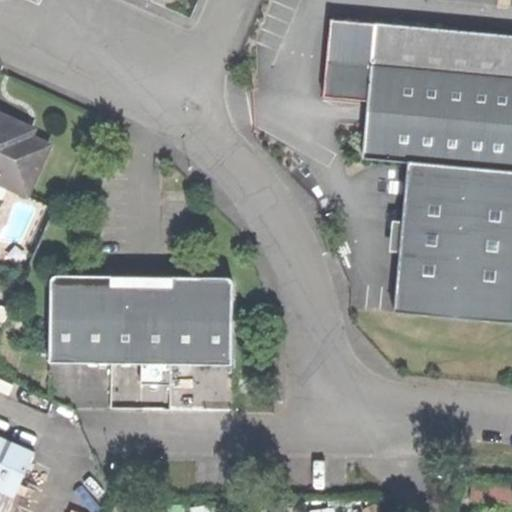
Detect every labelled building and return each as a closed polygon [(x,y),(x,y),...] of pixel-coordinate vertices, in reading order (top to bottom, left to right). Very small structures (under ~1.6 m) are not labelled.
[(325,100),(369,103),(372,68),(511,80),(511,37),(333,21),(325,100)] [(369,103),(364,159),(409,164),(511,173),(511,80),(372,68),(369,103)] [(48,146),(30,137),(27,143),(17,138),(22,126),(0,115),(0,178),(9,182),(6,188),(26,197),(48,146)] [(30,137),(33,131),(22,126),(17,138),(27,143),(30,137)] [(511,173),(409,164),(394,318),(511,328),(511,173)] [(53,281),(52,367),(234,370),(235,289),(233,284),(229,282),(173,281),(173,290),(113,289),(113,282),(53,281)] [(0,493),(15,500),(35,454),(0,438),(0,493)] [(511,483),(476,480),(475,498),(511,501),(511,483)] [(0,511),(9,511),(15,500),(0,493),(0,511)]
